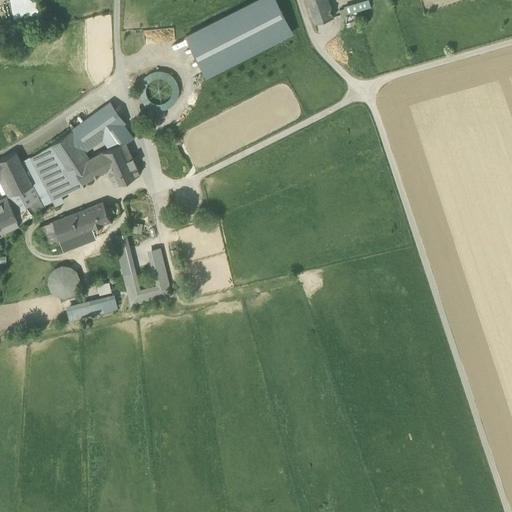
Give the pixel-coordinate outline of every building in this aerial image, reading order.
[(38,0),(10,0),(14,17),(41,13),(38,0)] [(206,76),(292,32),(275,0),(256,0),(186,36),(206,76)] [(333,17),(327,0),(307,0),(314,23),(333,17)] [(365,0),(344,6),(344,8),(346,13),(370,7),(368,0),(365,0)] [(143,29),(144,42),(160,42),(160,33),(165,33),(173,33),(173,28),(162,28),(143,29)] [(139,92),(141,98),(146,95),(146,90),(147,85),(150,81),(155,78),(160,77),(165,79),(169,82),(171,86),(176,83),(173,78),(168,74),(163,71),(157,71),(151,72),(146,76),(142,80),(140,86),(139,92)] [(146,95),(141,98),(144,103),(148,108),(154,110),(160,110),(167,108),(172,105),(176,100),(178,95),(178,88),(176,83),(171,86),(172,92),(171,97),(168,101),(163,103),(158,104),(152,103),(148,99),(146,95)] [(85,151),(102,139),(123,123),(126,122),(111,101),(71,130),(85,151)] [(134,138),(123,123),(102,139),(109,148),(125,142),(134,138)] [(50,145),(66,170),(74,167),(83,183),(108,169),(101,154),(89,158),(85,151),(71,130),(50,145)] [(115,185),(140,174),(125,142),(109,148),(101,152),(100,152),(101,154),(108,169),(115,185)] [(57,196),(69,190),(61,173),(66,170),(50,145),(30,158),(52,200),(55,206),(60,203),(57,196)] [(16,152),(0,159),(0,168),(2,173),(13,195),(33,185),(22,163),(16,152)] [(30,158),(22,163),(33,185),(39,197),(44,206),(52,200),(30,158)] [(69,190),(83,183),(74,167),(66,170),(61,173),(69,190)] [(39,197),(33,185),(13,195),(14,196),(8,199),(16,214),(39,197)] [(44,206),(39,197),(16,214),(20,223),(44,206)] [(8,199),(0,203),(0,232),(0,233),(20,223),(16,214),(8,199)] [(111,221),(108,214),(106,209),(103,202),(53,221),(60,240),(92,228),(104,223),(111,221)] [(46,246),(60,240),(53,221),(39,227),(46,246)] [(134,222),(133,231),(140,232),(141,223),(134,222)] [(92,228),(95,235),(95,234),(106,230),(104,223),(92,228)] [(96,237),(95,234),(95,235),(92,228),(60,240),(64,250),(96,237)] [(127,233),(122,234),(137,294),(161,288),(151,250),(147,251),(156,285),(140,289),(127,233)] [(114,236),(131,304),(171,294),(160,248),(151,250),(161,288),(137,294),(122,234),(114,236)] [(57,295),(65,296),(73,293),(78,287),(79,279),(76,272),(70,267),(62,266),(55,269),(50,275),(48,283),(51,290),(57,295)] [(99,285),(100,292),(110,290),(108,283),(99,285)] [(66,306),(68,317),(114,306),(111,295),(66,306)]
